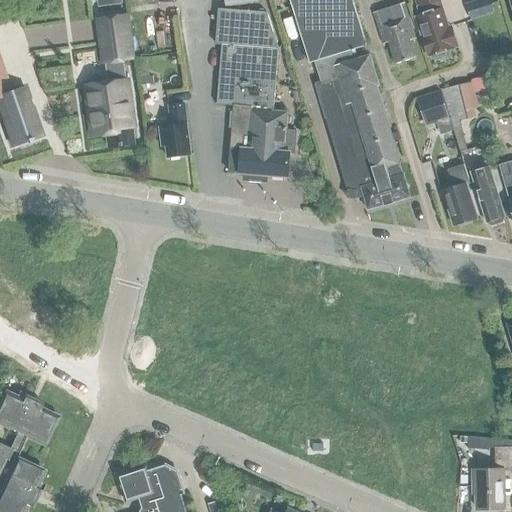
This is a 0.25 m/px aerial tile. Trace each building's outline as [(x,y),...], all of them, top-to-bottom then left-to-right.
[(355,200),(356,197),(363,195),(361,188),(370,185),(364,167),(381,162),(374,139),(391,134),(377,87),(379,86),(370,56),(356,60),(353,50),(367,46),(352,0),(289,0),(309,64),(315,62),(321,81),(318,82),(341,163),(340,163),(348,190),(347,198),(355,200)] [(444,0),(443,0),(414,0),(419,15),(415,16),(428,57),(457,48),(450,25),(449,26),(441,1),(444,0)] [(374,13),(378,26),(384,45),(389,43),(395,65),(416,58),(411,42),(415,41),(404,4),(374,13)] [(238,172),(238,174),(286,177),(288,153),(293,154),(294,131),(286,130),(287,114),(272,112),(278,48),(267,14),(219,11),(216,44),(222,45),(217,105),(233,106),(230,145),(228,171),(238,172)] [(131,129),(133,128),(126,80),(125,81),(123,62),(131,61),(125,16),(97,20),(103,64),(105,64),(107,83),(85,86),(92,137),(107,135),(109,148),(133,145),(131,129)] [(0,113),(11,145),(12,146),(16,145),(26,142),(27,144),(31,143),(30,140),(40,137),(23,87),(9,92),(0,67),(0,113)] [(442,90),(460,152),(467,150),(458,122),(476,117),(474,109),(479,108),(474,92),(494,87),(491,76),(442,90)] [(152,77),(139,79),(140,86),(153,84),(152,77)] [(445,110),(439,91),(416,98),(422,117),(445,110)] [(159,129),(162,145),(162,146),(164,145),(166,157),(190,154),(189,145),(183,105),(169,107),(171,128),(159,129)] [(361,188),(363,195),(367,210),(410,198),(403,175),(402,176),(398,163),(399,162),(391,134),(374,139),(381,162),(364,167),(370,185),(361,188)] [(511,160),(498,165),(511,214),(511,160)] [(450,210),(454,224),(476,217),(466,185),(469,185),(463,165),(448,170),(453,189),(445,191),(446,197),(444,198),(448,211),(450,210)] [(482,170),(472,174),(487,222),(491,226),(501,223),(505,216),(493,183),(495,183),(490,167),(482,170)] [(191,378),(194,397),(224,392),(215,332),(242,328),(234,279),(207,283),(205,269),(175,274),(184,328),(157,333),(164,382),(191,378)] [(0,511),(23,511),(27,506),(33,509),(40,492),(41,493),(44,486),(37,483),(42,473),(14,460),(24,438),(41,446),(55,417),(4,393),(0,401),(0,426),(18,435),(10,451),(0,446),(0,511)] [(476,509),(502,509),(502,471),(511,471),(511,448),(494,448),(494,471),(471,471),(471,494),(477,494),(476,509)] [(183,511),(178,496),(182,494),(179,482),(171,476),(172,473),(165,470),(162,472),(157,470),(148,473),(145,469),(118,478),(126,502),(137,498),(141,509),(138,511),(183,511)] [(225,511),(222,500),(208,505),(210,511),(225,511)]
